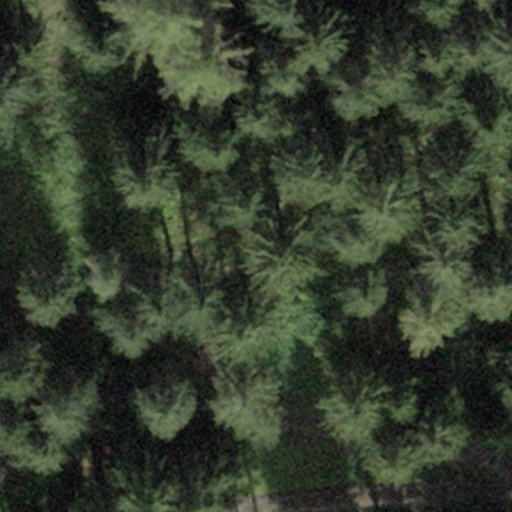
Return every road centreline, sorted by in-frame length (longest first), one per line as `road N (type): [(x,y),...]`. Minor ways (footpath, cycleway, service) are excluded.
road 1 (track): [(0,470),(62,416),(145,390),(511,457)]
road 2 (track): [(276,511),(511,491)]
